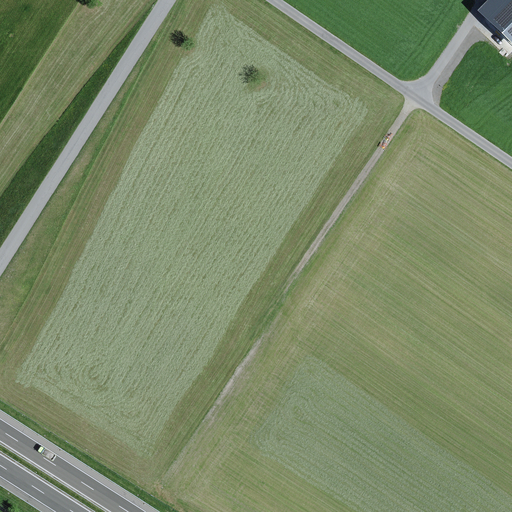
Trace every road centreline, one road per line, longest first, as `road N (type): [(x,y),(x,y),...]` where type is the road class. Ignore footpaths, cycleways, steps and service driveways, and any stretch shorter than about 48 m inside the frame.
road 1 (track): [(483,0),(266,317)]
road 2 (unclassified): [(167,0),(0,262)]
road 3 (unclassified): [(511,163),(273,0)]
road 4 (motorway): [(127,511),(0,430)]
